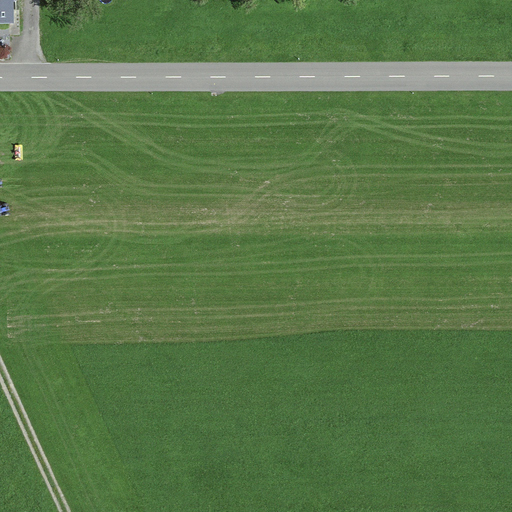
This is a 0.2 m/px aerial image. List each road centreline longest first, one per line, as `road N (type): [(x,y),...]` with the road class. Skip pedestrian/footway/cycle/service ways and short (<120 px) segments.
road 1 (tertiary): [(511,77),(0,79)]
road 2 (track): [(0,363),(67,511)]
